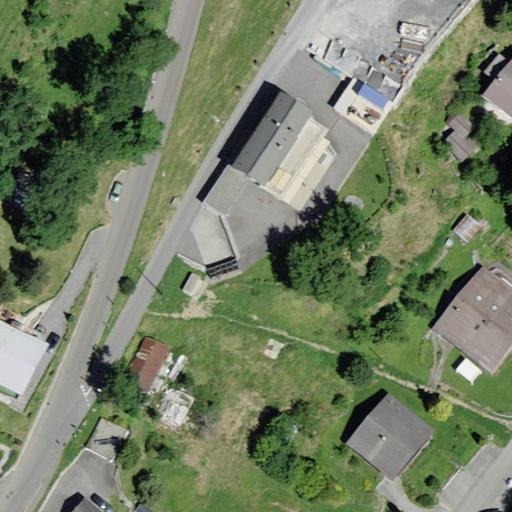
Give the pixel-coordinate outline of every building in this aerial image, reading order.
[(497,75),(511,57),(500,49),(486,67),(497,75)] [(511,65),(488,94),(511,114),(511,112),(511,65)] [(334,108),(374,128),(391,96),(351,75),(334,108)] [(236,167),(264,184),(308,111),(280,94),(236,167)] [(462,159),(476,146),(464,132),(473,124),(463,114),(440,135),(462,159)] [(226,163),(205,199),(228,212),(249,177),(226,163)] [(485,277),(441,331),(487,368),(511,336),(511,298),(508,295),(485,277)] [(0,379),(22,390),(43,344),(33,340),(0,324),(0,379)] [(182,354),(145,339),(127,385),(164,400),(182,354)] [(179,390),(161,422),(201,444),(219,411),(179,390)] [(392,399),(353,444),(391,476),(400,465),(417,446),(430,431),(392,399)] [(155,511),(158,510),(143,496),(128,511),(155,511)] [(99,511),(87,501),(77,511),(99,511)]
